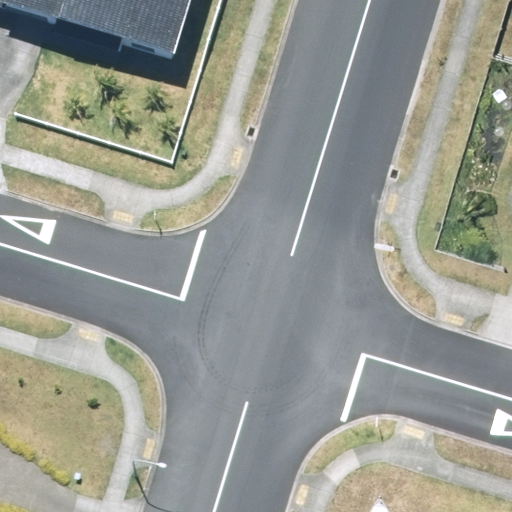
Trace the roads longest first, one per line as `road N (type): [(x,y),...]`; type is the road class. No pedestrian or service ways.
road 1 (residential): [(274,329),(375,0)]
road 2 (residential): [(274,329),(0,246)]
road 3 (residential): [(511,402),(274,329)]
road 4 (residential): [(217,511),(274,329)]
